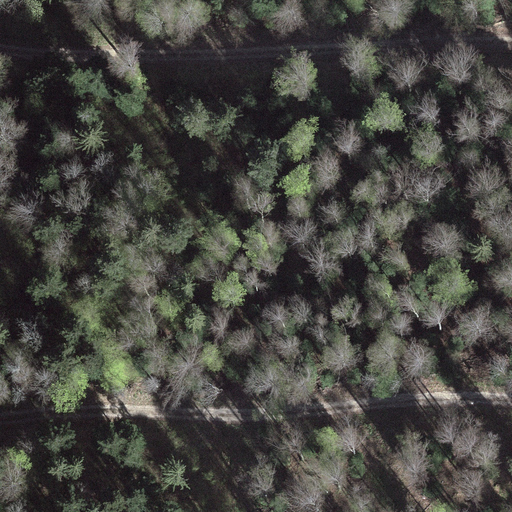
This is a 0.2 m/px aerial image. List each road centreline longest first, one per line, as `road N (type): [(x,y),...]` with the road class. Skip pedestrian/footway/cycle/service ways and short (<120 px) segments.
road 1 (track): [(0,40),(74,55),(511,35)]
road 2 (track): [(0,417),(511,397)]
